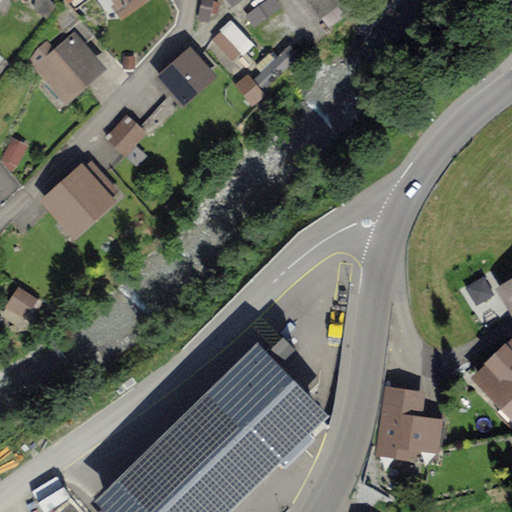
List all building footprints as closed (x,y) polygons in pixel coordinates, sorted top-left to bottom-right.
[(140,0),(88,0),(104,24),(140,0)] [(265,0),(246,12),(254,26),(283,8),(278,0),(265,0)] [(311,0),(323,16),(345,0),(311,0)] [(212,37),(235,61),(255,43),(232,19),(212,37)] [(91,79),(66,49),(31,78),(55,108),(91,79)] [(207,82),(182,58),(156,84),(182,109),(207,82)] [(130,119),(110,138),(126,155),(146,135),(130,119)] [(62,170),(31,207),(74,243),(105,205),(62,170)] [(6,307),(26,319),(40,297),(20,285),(6,307)] [(511,288),(501,295),(511,312),(511,288)] [(337,317),(321,300),(215,402),(278,468),(329,419),(282,370),(337,317)] [(511,348),(477,383),(511,418),(511,348)] [(421,409),(388,405),(383,454),(416,458),(421,409)] [(475,424),(443,422),(441,450),(473,452),(475,424)] [(187,424),(80,498),(89,511),(197,438),(187,424)] [(174,478),(144,500),(152,511),(155,511),(184,492),(174,478)]
